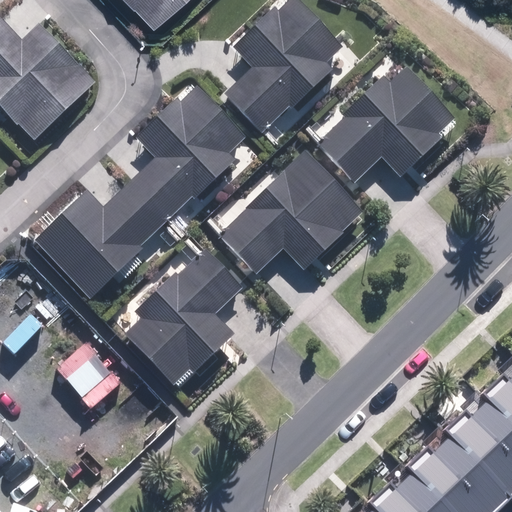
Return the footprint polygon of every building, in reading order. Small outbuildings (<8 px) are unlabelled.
[(124,0),(154,31),(187,0),(124,0)] [(343,50),(294,0),(293,0),(236,54),(251,69),(223,96),(263,138),(332,73),(326,66),(343,50)] [(0,108),(35,145),(98,85),(41,26),(24,42),(0,17),(0,108)] [(400,67),(317,146),(354,185),(380,159),(399,179),(441,140),(436,135),(451,120),(400,67)] [(86,189),(33,240),(90,299),(144,249),(140,245),(177,209),(181,213),(233,163),(227,157),(244,141),(192,87),(124,152),(141,169),(103,206),(86,189)] [(303,157),(219,236),(256,275),(283,250),(302,270),(359,216),(303,157)] [(241,291),(204,252),(177,278),(174,275),(133,314),(140,321),(124,336),(176,390),(233,335),(214,316),(241,291)] [(42,328),(27,315),(1,344),(16,357),(42,328)] [(465,511),(511,469),(511,330),(314,511),(465,511)] [(121,385),(87,345),(56,371),(90,411),(121,385)]
